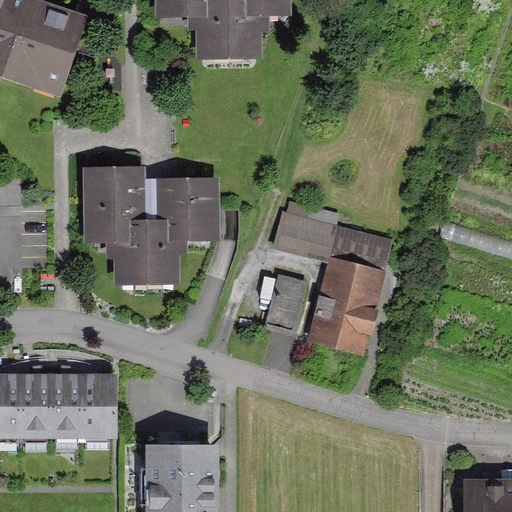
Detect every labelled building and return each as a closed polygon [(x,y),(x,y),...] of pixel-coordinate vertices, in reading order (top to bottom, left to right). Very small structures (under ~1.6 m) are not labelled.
[(0,0),(0,69),(67,92),(93,15),(48,0),(0,0)] [(159,0),(159,18),(197,17),(198,57),(267,56),(266,13),(295,12),(295,0),(159,0)] [(152,159),(80,161),(83,242),(119,241),(120,284),(183,282),(182,235),(223,234),(221,172),(153,173),(152,159)] [(20,175),(0,175),(0,202),(21,202),(20,175)] [(396,239),(285,208),(275,243),(331,258),(332,254),(388,269),(396,239)] [(388,269),(332,254),(331,258),(305,338),(368,358),(395,273),(388,269)] [(308,281),(280,274),(267,327),(294,334),(308,281)] [(25,372),(0,372),(0,436),(26,436),(25,372)] [(57,435),(56,372),(25,372),(26,436),(57,435)] [(89,435),(89,372),(56,372),(57,435),(89,435)] [(122,435),(122,372),(89,372),(89,435),(122,435)] [(219,511),(220,445),(147,445),(146,511),(219,511)] [(511,511),(511,474),(463,475),(463,511),(511,511)]
